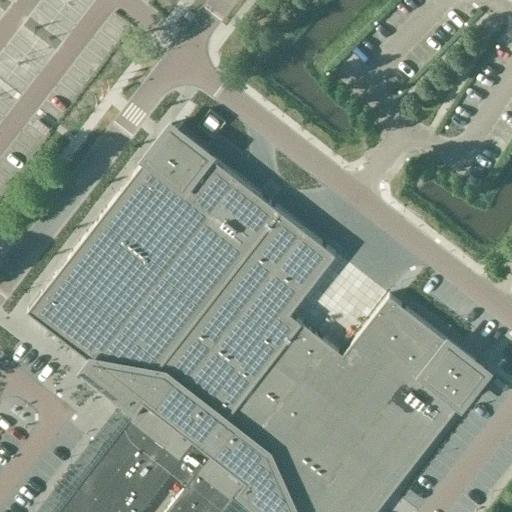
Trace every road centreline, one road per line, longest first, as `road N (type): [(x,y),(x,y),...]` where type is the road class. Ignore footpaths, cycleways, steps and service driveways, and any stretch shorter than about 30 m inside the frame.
road 1 (residential): [(487,304),(180,60)]
road 2 (tertiary): [(0,290),(180,60)]
road 3 (residential): [(429,511),(511,406)]
